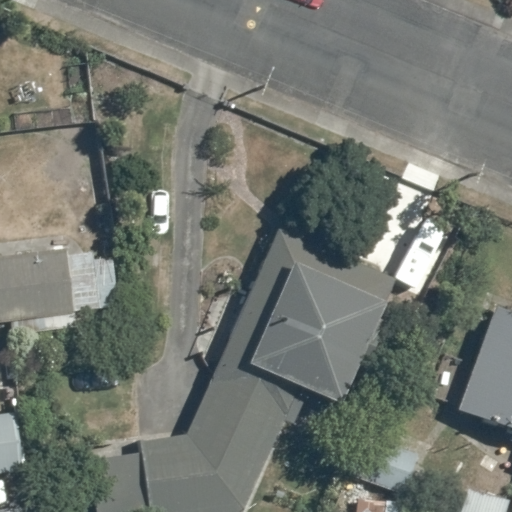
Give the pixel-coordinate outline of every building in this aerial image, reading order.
[(179,434),(134,436),(135,450),(89,452),(92,511),(236,511),(290,387),(323,401),(376,277),(342,263),(267,230),(222,335),(214,354),(179,434)] [(0,312),(110,305),(106,243),(0,250),(0,312)] [(511,314),(484,305),(448,406),(511,428),(511,314)] [(0,469),(16,467),(10,409),(0,409),(0,469)] [(412,449),(354,425),(336,467),(395,491),(412,449)]
